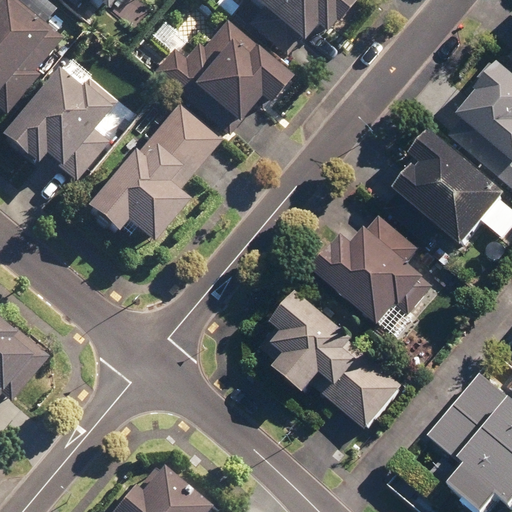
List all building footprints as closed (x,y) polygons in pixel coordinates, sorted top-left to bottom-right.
[(0,0),(0,102),(59,31),(20,0),(0,0)] [(117,0),(142,0),(145,2),(146,0),(69,0),(79,8),(86,0),(101,0),(111,8),(117,0)] [(251,0),(238,16),(290,61),(306,42),(310,45),(325,29),(335,38),(365,4),(360,0),(251,0)] [(176,50),(158,71),(234,140),(270,100),(277,106),(298,83),(232,23),(207,51),(201,46),(187,60),(176,50)] [(511,64),(511,65),(500,78),(494,72),(473,96),(482,104),(455,134),(511,185),(511,64)] [(65,73),(11,138),(45,167),(54,156),(72,171),(120,114),(112,108),(116,102),(95,85),(89,92),(65,73)] [(225,144),(179,106),(94,209),(125,235),(134,224),(162,247),(197,204),(177,188),(188,175),(194,180),(225,144)] [(511,194),(441,135),(422,158),(429,164),(389,211),(433,248),(448,230),(473,251),(493,227),(508,240),(511,236),(511,194)] [(362,249),(353,242),(326,274),(391,330),(433,280),(412,262),(424,249),(388,218),(362,249)] [(365,345),(308,294),(280,325),(286,330),(266,352),(317,398),(324,390),(370,432),(410,388),(376,357),(370,363),(358,353),(365,345)] [(0,402),(7,394),(11,397),(37,364),(45,371),(53,361),(35,347),(31,352),(19,342),(25,334),(0,313),(0,402)] [(511,511),(511,339),(410,458),(472,511),(511,511)] [(118,511),(224,511),(166,459),(118,511)]
